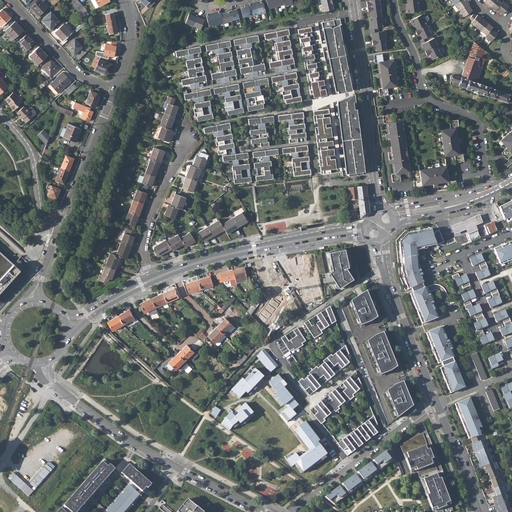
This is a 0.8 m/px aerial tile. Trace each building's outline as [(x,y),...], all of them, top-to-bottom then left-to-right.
[(37,0),(30,7),(38,16),(48,7),(43,1),(44,0),(43,0),(37,0)] [(81,4),(76,0),(73,0),(70,3),(76,9),(81,4)] [(109,1),(108,0),(92,0),(92,2),(97,9),(100,7),(109,1)] [(262,0),(261,0),(255,2),(258,14),(266,12),(263,4),(262,0)] [(266,0),(267,3),(268,9),(276,7),(274,0),(266,0)] [(418,0),(417,0),(405,2),(407,13),(420,11),(418,0)] [(469,4),(466,0),(461,0),(454,5),(459,11),(459,10),(469,4)] [(502,3),(498,0),(494,0),(488,7),(491,9),(492,8),(495,11),(502,3)] [(333,1),(321,4),(322,7),(323,7),(324,11),(333,9),(332,5),(334,4),(333,1)] [(508,6),(503,1),(502,3),(495,11),(498,13),(499,12),(502,14),(508,6)] [(255,2),(247,4),(251,16),(258,14),(255,2)] [(85,9),(81,4),(76,9),(83,17),(88,15),(85,9)] [(244,7),(240,8),(241,12),(243,17),(251,16),(247,4),(244,5),(244,7)] [(471,6),(469,4),(459,10),(464,16),(472,11),(470,7),(471,6)] [(371,12),(371,17),(381,16),(380,5),(367,7),(368,13),(371,12)] [(10,18),(2,8),(0,10),(0,24),(1,26),(10,18)] [(232,8),(228,9),(231,21),(235,20),(239,18),(238,13),(236,9),(232,10),(232,8)] [(225,12),(221,13),(224,23),(228,21),(228,22),(231,21),(228,9),(225,10),(225,12)] [(220,10),(213,12),(216,25),(224,23),(221,13),(220,10)] [(59,20),(51,11),(42,20),(50,29),(59,20)] [(115,22),(113,12),(105,14),(107,24),(115,22)] [(213,12),(206,14),(207,19),(208,23),(209,27),(216,25),(213,12)] [(476,16),(473,13),(468,19),(471,22),(471,23),(474,25),(481,18),(477,15),(476,16)] [(193,15),(189,14),(185,23),(193,27),(197,15),(193,14),(193,15)] [(410,20),(415,30),(426,25),(427,24),(423,14),(410,20)] [(200,16),(197,15),(193,27),(196,28),(196,27),(200,29),(202,24),(204,20),(200,18),(200,16)] [(369,18),(370,29),(377,28),(384,27),(382,16),(381,16),(371,17),(369,18)] [(337,89),(338,93),(352,90),(351,87),(353,86),(352,75),(351,75),(340,18),(324,21),(324,26),(322,26),(323,29),(325,29),(326,32),(324,33),(324,36),(326,36),(327,40),(325,40),(326,43),(328,43),(328,46),(326,47),(327,50),(329,50),(330,54),(328,54),(329,58),(331,57),(331,61),(329,61),(330,65),(332,64),(333,68),(331,69),(331,72),(333,71),(334,75),(332,75),(335,89),(337,89)] [(484,20),(481,18),(474,25),(480,30),(488,21),(485,19),(484,20)] [(19,24),(15,20),(5,30),(14,39),(23,30),(18,25),(19,24)] [(491,23),(488,21),(480,30),(486,35),(491,28),(492,27),(489,25),(491,23)] [(117,32),(115,22),(107,24),(109,34),(117,32)] [(72,33),(63,23),(55,31),(64,40),(72,33)] [(426,25),(415,30),(417,35),(419,34),(422,39),(426,37),(431,35),(426,25)] [(313,94),(314,98),(326,95),(325,88),(321,89),(318,89),(318,85),(324,84),(323,79),(319,80),(318,76),(323,75),(322,70),(316,71),(316,67),(320,66),(320,62),(314,63),(313,59),(318,58),(317,53),(312,54),(311,50),(316,49),(315,44),(310,45),(309,41),(314,40),(313,35),(308,36),(307,32),(312,31),(311,27),(298,29),(299,34),(300,34),(301,38),(300,38),(301,43),(302,42),(303,47),(302,47),(303,51),(304,51),(305,55),(304,55),(305,60),(306,60),(307,64),(306,64),(307,69),(309,69),(309,73),(310,78),(311,77),(311,82),(310,82),(312,89),(309,89),(310,94),(313,94)] [(492,27),(491,28),(486,35),(485,36),(491,41),(492,40),(496,35),(497,33),(494,31),(495,29),(492,27)] [(377,28),(370,29),(371,33),(371,36),(372,40),(384,38),(386,38),(384,31),(378,32),(377,28)] [(279,69),(279,72),(287,70),(286,65),(294,63),(293,58),(290,58),(284,59),(283,55),(292,54),(291,49),(289,49),(282,50),(282,46),(291,45),(290,40),(284,41),(282,41),(282,38),(281,36),(289,35),(288,29),(280,31),(272,32),(264,34),(265,36),(265,40),(273,38),(278,61),(269,62),(270,68),(278,67),(279,69)] [(35,42),(27,33),(19,41),(27,50),(35,42)] [(249,72),(250,77),(258,76),(257,73),(257,71),(265,69),(264,63),(255,65),(251,42),(259,41),(258,37),(257,35),(249,37),(246,38),(242,38),(233,40),(234,45),(235,45),(242,44),(243,45),(243,49),(236,50),(237,55),(246,53),(247,57),(241,58),(238,59),(239,64),(248,62),(249,66),(242,67),(240,68),(241,74),(249,72)] [(422,39),(420,40),(421,44),(423,47),(424,50),(436,45),(437,45),(434,38),(428,41),(426,37),(422,39)] [(384,38),(372,40),(372,45),(375,45),(376,51),(386,49),(384,38)] [(450,78),(451,80),(450,83),(451,85),(456,87),(458,85),(474,91),(479,93),(508,102),(510,95),(472,81),(478,65),(482,66),(486,52),(469,38),(468,40),(473,43),(462,75),(462,77),(461,78),(453,75),(452,75),(451,76),(450,77),(450,78)] [(82,47),(74,39),(66,47),(74,55),(82,47)] [(214,43),(205,45),(207,51),(215,49),(215,51),(216,54),(217,63),(219,72),(211,73),(212,79),(220,78),(221,80),(221,83),(229,81),(229,79),(228,76),(236,75),(235,69),(232,69),(226,71),(225,67),(234,65),(233,60),(230,61),(224,62),(223,58),(232,56),(231,51),(226,52),(224,53),(223,49),(223,48),(230,46),(231,46),(230,40),(221,42),(218,43),(214,44),(214,43)] [(116,46),(106,44),(103,55),(113,57),(116,46)] [(436,45),(424,50),(427,55),(429,54),(432,59),(441,55),(436,45)] [(47,55),(39,46),(28,55),(37,64),(47,55)] [(184,49),(175,51),(177,57),(185,55),(189,78),(181,79),(182,85),(190,84),(191,89),(195,88),(199,87),(198,82),(206,80),(205,75),(204,75),(202,75),(196,76),(195,73),(204,71),(203,66),(200,66),(194,68),(193,64),(202,62),(201,57),(195,58),(194,59),(193,55),(193,54),(200,52),(201,52),(200,46),(191,48),(188,49),(184,50),(184,49)] [(76,57),(78,59),(86,52),(82,51),(76,57)] [(374,55),(375,63),(377,62),(379,62),(380,73),(379,73),(377,73),(377,77),(379,77),(381,77),(382,87),(381,87),(379,88),(380,96),(388,95),(387,87),(397,86),(393,59),(383,61),(382,54),(374,55)] [(92,66),(96,68),(99,59),(100,57),(96,55),(92,66)] [(95,70),(105,74),(108,72),(112,64),(104,61),(105,58),(100,57),(99,59),(96,68),(95,70)] [(59,67),(51,59),(42,67),(50,75),(59,67)] [(71,80),(63,72),(56,78),(57,78),(54,81),(53,80),(50,84),(58,93),(71,80)] [(285,99),(286,104),(301,101),(301,96),(292,98),(290,89),(299,88),(298,83),(289,85),(288,85),(287,82),(287,79),(297,77),(296,72),(287,73),(287,74),(284,75),(280,75),(271,77),(272,81),(272,82),(281,81),(283,90),(282,91),(284,99),(285,99)] [(36,87),(39,90),(44,85),(52,78),(50,75),(42,83),(41,82),(36,87)] [(251,81),(242,82),(244,88),(254,86),(254,88),(255,91),(253,92),(245,93),(246,98),(254,96),(256,104),(247,106),(248,111),(264,108),(263,103),(264,103),(263,94),(261,95),(259,85),(268,83),(268,82),(267,78),(267,77),(258,79),(258,80),(251,81)] [(76,87),(73,83),(64,91),(67,93),(68,95),(76,87)] [(222,86),(213,88),(214,91),(214,93),(214,94),(224,92),(226,102),(224,102),(226,111),(227,110),(228,115),(244,112),(243,107),(234,109),(232,101),(241,99),(240,94),(231,96),(230,96),(229,93),(229,91),(239,89),(238,83),(229,85),(230,85),(223,87),(222,86)] [(187,93),(184,94),(185,99),(193,98),(194,103),(195,108),(193,108),(194,112),(195,117),(196,116),(197,121),(213,118),(212,113),(203,115),(202,111),(202,107),(211,105),(210,100),(204,101),(203,96),(211,94),(210,91),(210,89),(200,91),(197,92),(193,92),(187,93)] [(97,93),(90,90),(85,103),(95,107),(99,97),(97,93)] [(18,96),(13,91),(5,99),(11,104),(10,105),(14,109),(22,102),(18,98),(18,96)] [(337,101),(346,176),(365,173),(355,93),(337,101)] [(168,103),(164,113),(174,117),(178,106),(173,104),(175,98),(168,96),(166,102),(168,103)] [(58,110),(71,116),(73,111),(57,105),(53,101),(51,103),(58,110)] [(90,108),(75,102),(73,107),(82,111),(81,114),(83,115),(82,117),(89,120),(93,111),(89,110),(90,108)] [(27,109),(24,105),(17,112),(26,122),(36,113),(36,111),(31,107),(30,107),(27,109)] [(335,172),(327,105),(317,109),(318,110),(313,111),(321,174),(323,174),(335,172)] [(278,119),(278,121),(288,119),(289,125),(289,129),(288,130),(288,134),(290,134),(290,138),(289,139),(289,143),(298,142),(297,138),(304,137),(306,137),(305,132),(303,132),(297,133),(296,129),(302,128),(305,128),(304,123),(296,124),(294,124),(294,121),(293,119),(304,117),(303,111),(278,115),(278,119)] [(162,126),(170,129),(174,117),(164,113),(163,116),(159,114),(157,119),(162,120),(160,125),(162,126)] [(391,114),(383,116),(384,124),(386,123),(387,123),(389,134),(388,134),(385,134),(387,145),(391,144),(392,152),(388,153),(390,163),(392,163),(393,163),(395,173),(394,174),(391,174),(392,182),(401,181),(400,173),(410,172),(402,120),(392,122),(391,114)] [(273,115),(248,119),(249,124),(259,123),(259,125),(260,128),(258,128),(250,130),(250,135),(253,134),(259,133),(260,137),(254,138),(251,139),(251,144),(254,143),(260,142),(261,146),(269,145),(269,141),(267,141),(266,137),(268,136),(267,132),(266,132),(265,122),(274,121),(274,120),(273,115)] [(464,161),(463,153),(460,153),(459,153),(458,143),(459,143),(461,142),(460,138),(458,139),(457,139),(455,128),(457,128),(459,128),(458,120),(449,121),(450,129),(440,130),(444,156),(454,155),(455,163),(464,161)] [(229,122),(203,127),(205,133),(213,131),(214,137),(216,136),(217,141),(216,141),(216,145),(218,145),(219,150),(217,150),(218,154),(222,154),(226,153),(225,149),(231,148),(234,147),(233,142),(231,143),(224,144),(224,140),(230,139),(232,138),(232,133),(224,135),(223,129),(231,128),(229,122)] [(80,128),(68,123),(66,129),(63,128),(60,136),(75,142),(77,137),(76,137),(80,128)] [(170,129),(162,126),(157,137),(168,142),(171,134),(170,134),(172,130),(170,129)] [(49,135),(43,129),(37,135),(46,144),(49,135)] [(511,129),(500,140),(506,146),(500,152),(507,159),(511,154),(511,152),(511,151),(511,149),(511,129)] [(283,152),(283,153),(292,152),(293,158),(292,158),(294,176),(311,173),(310,168),(307,169),(301,170),(300,162),(309,160),(308,155),(300,157),(298,157),(298,153),(298,151),(308,150),(307,144),(282,148),(283,152)] [(164,151),(153,147),(149,159),(159,162),(160,158),(161,158),(164,151)] [(193,166),(201,169),(203,170),(207,160),(210,157),(204,148),(199,152),(198,156),(197,156),(193,166)] [(278,148),(252,151),(253,157),(263,156),(264,158),(264,161),(262,161),(254,163),(254,167),(257,167),(263,166),(264,174),(258,175),(255,176),(256,180),(273,178),(271,160),(270,160),(269,155),(278,154),(278,153),(278,148)] [(227,155),(222,155),(223,161),(232,160),(233,165),(232,165),(234,183),(251,181),(251,176),(248,176),(242,177),(241,169),(247,168),(249,168),(249,163),(240,164),(239,164),(238,161),(238,159),(248,158),(247,152),(239,153),(235,154),(232,154),(232,151),(231,152),(231,154),(227,155)] [(74,158),(65,155),(60,167),(69,171),(74,158)] [(159,162),(149,159),(147,163),(148,163),(145,172),(155,176),(158,167),(157,167),(159,162)] [(193,166),(190,165),(187,172),(188,173),(187,177),(197,181),(201,169),(193,166)] [(446,166),(420,170),(421,180),(414,181),(415,190),(423,188),(423,186),(422,185),(433,183),(433,184),(433,187),(438,186),(437,184),(437,183),(448,181),(448,182),(448,185),(456,184),(455,175),(447,176),(446,166)] [(69,171),(60,167),(57,175),(55,173),(53,178),(55,180),(63,184),(69,171)] [(155,176),(145,172),(141,182),(151,186),(155,176)] [(197,181),(187,177),(185,181),(184,180),(181,188),(192,192),(197,181)] [(60,188),(48,183),(46,187),(49,189),(47,194),(56,198),(60,188)] [(366,185),(349,187),(351,201),(355,201),(358,200),(360,213),(358,213),(359,219),(366,217),(370,212),(366,185)] [(147,193),(137,190),(133,200),(143,204),(147,193)] [(186,198),(175,194),(172,201),(173,201),(171,206),(178,208),(182,210),(186,198)] [(143,204),(133,200),(128,212),(138,216),(143,204)] [(500,208),(505,221),(511,218),(511,202),(506,205),(500,208)] [(171,205),(168,204),(164,215),(174,219),(178,208),(171,206),(171,205)] [(138,216),(128,212),(124,222),(134,226),(138,216)] [(247,221),(242,212),(233,217),(238,226),(247,221)] [(451,227),(455,235),(466,230),(476,226),(483,223),(479,215),(451,227)] [(238,226),(233,217),(221,224),(224,229),(227,233),(238,226)] [(221,224),(219,220),(207,226),(213,236),(224,229),(221,224)] [(485,226),(488,235),(498,231),(494,222),(485,226)] [(213,236),(207,226),(198,232),(204,241),(205,240),(213,236)] [(136,232),(126,228),(120,243),(130,247),(134,237),(135,237),(136,232)] [(412,290),(413,293),(424,288),(423,286),(422,284),(423,284),(421,277),(422,276),(418,266),(417,251),(424,250),(424,249),(431,247),(431,245),(435,244),(434,240),(431,230),(408,235),(406,236),(407,238),(403,242),(402,240),(399,243),(400,255),(402,255),(403,262),(401,262),(402,273),(403,277),(402,277),(408,290),(411,289),(412,290)] [(444,242),(439,230),(433,233),(437,245),(444,242)] [(477,231),(468,234),(472,243),(481,239),(477,231)] [(195,241),(189,232),(181,237),(180,238),(183,244),(185,247),(195,241)] [(178,235),(178,234),(166,241),(171,249),(172,250),(183,244),(180,238),(178,235)] [(157,257),(171,249),(166,241),(166,240),(153,247),(153,250),(157,257)] [(511,241),(505,245),(505,246),(502,247),(501,246),(494,249),(495,253),(497,260),(498,259),(500,264),(504,262),(505,264),(511,260),(511,241)] [(130,247),(120,243),(116,255),(120,257),(126,259),(130,247)] [(0,292),(20,270),(14,264),(0,251),(0,292)] [(353,280),(347,270),(350,268),(346,252),(330,256),(333,270),(330,271),(341,288),(353,280)] [(116,255),(110,253),(105,265),(115,269),(120,257),(116,255)] [(319,275),(325,273),(321,253),(315,254),(319,275)] [(479,267),(486,265),(484,262),(483,262),(480,255),(469,260),(472,267),(478,264),(479,267)] [(14,264),(20,270),(25,265),(18,259),(14,264)] [(105,265),(101,275),(100,274),(98,279),(105,282),(108,281),(109,278),(111,279),(115,269),(105,265)] [(488,269),(486,265),(479,267),(481,271),(476,274),(479,281),(489,277),(486,269),(488,269)] [(235,279),(236,283),(244,281),(244,280),(247,279),(244,268),(233,270),(235,279)] [(313,268),(295,271),(297,282),(315,279),(313,268)] [(233,270),(213,276),(220,283),(230,280),(231,286),(237,284),(236,283),(235,279),(233,270)] [(457,287),(461,286),(463,285),(460,277),(459,278),(458,274),(452,277),(453,281),(454,280),(457,287)] [(465,275),(460,277),(463,285),(461,286),(463,289),(470,286),(465,275)] [(198,280),(201,289),(213,285),(210,276),(198,280)] [(186,284),(189,293),(201,289),(198,280),(186,284)] [(279,282),(275,286),(281,291),(284,286),(279,282)] [(491,295),(498,292),(496,289),(495,289),(492,282),(481,287),(484,294),(490,292),(491,295)] [(270,305),(281,291),(275,286),(274,286),(268,293),(267,292),(262,299),(264,301),(270,305)] [(413,293),(409,294),(420,320),(422,320),(424,324),(438,318),(432,305),(434,304),(430,296),(429,293),(428,294),(425,288),(424,288),(413,293)] [(163,293),(167,303),(178,298),(174,289),(163,293)] [(377,318),(366,291),(350,302),(360,326),(370,323),(377,318)] [(463,303),(464,306),(471,304),(469,301),(475,298),(472,291),(461,296),(464,303),(463,303)] [(499,296),(498,292),(491,295),(493,299),(487,301),(491,308),(501,304),(498,297),(499,296)] [(155,308),(163,304),(164,307),(166,308),(169,306),(167,303),(163,293),(151,299),(155,308)] [(144,312),(146,312),(155,308),(151,299),(140,303),(144,312)] [(270,305),(264,301),(257,311),(263,315),(270,305)] [(475,319),(482,316),(478,305),(472,308),(471,304),(464,306),(466,311),(467,310),(470,317),(474,316),(475,319)] [(247,311),(251,314),(255,308),(253,305),(247,311)] [(308,321),(304,323),(314,339),(322,333),(321,331),(336,321),(330,307),(325,309),(328,316),(324,318),(320,313),(316,315),(320,321),(312,326),(308,321)] [(118,316),(123,325),(134,319),(129,310),(118,316)] [(504,323),(510,320),(509,317),(507,318),(504,311),(493,315),(497,323),(502,320),(504,323)] [(216,327),(223,334),(228,329),(235,322),(228,315),(216,327)] [(107,322),(112,330),(123,325),(118,316),(107,322)] [(487,327),(482,316),(475,319),(477,323),(473,324),(476,331),(475,332),(477,335),(483,332),(482,329),(487,327)] [(511,325),(510,320),(504,323),(505,327),(500,329),(503,337),(511,332),(511,328),(510,325),(511,325)] [(236,324),(235,322),(228,329),(230,331),(236,324)] [(212,323),(205,331),(208,334),(215,327),(212,323)] [(215,343),(218,339),(220,337),(223,334),(216,327),(207,336),(215,343)] [(441,327),(428,333),(429,337),(427,338),(438,364),(442,363),(443,367),(454,362),(452,358),(454,357),(451,351),(453,350),(449,340),(447,340),(445,336),(441,327)] [(281,338),(290,351),(293,349),(295,351),(303,345),(302,343),(306,341),(297,328),(293,331),(297,336),(289,341),(285,336),(281,338)] [(397,367),(383,332),(374,336),(366,342),(380,375),(390,372),(397,367)] [(485,336),(483,332),(477,335),(478,339),(480,339),(483,346),(494,341),(490,334),(485,336)] [(206,337),(202,333),(198,337),(201,342),(206,337)] [(218,339),(215,343),(217,345),(219,345),(221,343),(221,342),(226,336),(223,334),(220,337),(218,339)] [(192,346),(196,350),(203,343),(199,339),(192,346)] [(177,354),(184,361),(193,352),(187,345),(177,354)] [(349,354),(345,345),(332,356),(331,354),(323,361),(324,363),(318,368),(317,366),(309,373),(310,375),(304,380),(302,378),(298,382),(305,390),(309,387),(313,392),(320,387),(316,381),(323,375),(328,380),(334,375),(330,370),(338,363),(342,368),(349,363),(345,357),(349,354)] [(264,350),(257,356),(270,372),(278,366),(264,350)] [(477,353),(471,355),(481,381),(487,378),(477,353)] [(168,363),(175,370),(184,361),(177,354),(168,363)] [(236,363),(239,366),(247,357),(244,354),(236,363)] [(502,361),(499,354),(488,358),(491,365),(490,366),(492,370),(498,367),(497,363),(502,361)] [(443,367),(442,367),(444,372),(442,373),(449,389),(450,388),(452,393),(465,387),(459,372),(455,362),(454,362),(443,367)] [(263,377),(254,368),(244,380),(242,379),(231,390),(240,398),(245,392),(247,394),(263,377)] [(286,385),(277,375),(268,382),(276,392),(274,394),(286,408),(280,414),(287,422),(296,415),(293,410),(298,405),(283,387),(286,385)] [(353,395),(362,387),(358,378),(354,382),(349,377),(342,383),(347,388),(339,394),(335,389),(328,395),(332,400),(325,406),(321,401),(314,407),(318,412),(314,415),(321,424),(325,421),(324,419),(334,410),(335,412),(340,409),(338,407),(345,402),(346,403),(354,396),(353,395)] [(397,418),(413,406),(402,382),(394,385),(386,391),(397,418)] [(503,394),(505,398),(511,396),(509,392),(511,390),(511,383),(511,382),(501,386),(504,394),(503,394)] [(500,409),(492,390),(486,392),(494,411),(500,409)] [(469,398),(457,403),(458,408),(457,409),(466,433),(468,432),(471,438),(480,435),(484,434),(469,398)] [(253,413),(245,403),(232,414),(231,413),(224,418),(220,425),(230,430),(233,426),(238,422),(240,424),(253,413)] [(220,410),(215,407),(210,415),(215,418),(220,410)] [(377,424),(374,416),(342,440),(347,447),(351,453),(355,450),(351,445),(355,442),(359,447),(363,444),(359,439),(362,436),(366,441),(370,439),(366,433),(369,431),(373,436),(377,433),(373,428),(377,424)] [(319,441),(304,422),(295,429),(297,431),(295,433),(308,450),(299,458),(295,453),(286,460),(292,467),(296,464),(303,472),(326,454),(317,442),(319,441)] [(472,448),(474,452),(486,447),(483,439),(482,439),(473,443),(471,443),(473,448),(472,448)] [(343,450),(347,447),(342,440),(337,444),(343,450)] [(426,450),(425,446),(406,453),(408,458),(405,459),(410,470),(416,468),(416,470),(432,464),(430,460),(433,458),(429,449),(426,450)] [(476,455),(477,459),(489,454),(486,447),(474,452),(475,455),(476,455)] [(392,460),(385,451),(373,460),(380,469),(392,460)] [(478,463),(479,467),(492,462),(489,454),(477,459),(479,463),(478,463)] [(61,508),(65,511),(89,511),(88,511),(94,504),(103,511),(107,511),(96,502),(102,495),(115,506),(117,503),(104,493),(110,486),(123,496),(125,494),(113,483),(118,476),(130,488),(140,496),(147,489),(146,487),(142,492),(121,473),(104,459),(102,462),(113,471),(76,511),(70,511),(63,506),(61,508)] [(28,486),(13,472),(8,478),(28,497),(55,467),(49,462),(28,486)] [(76,511),(113,471),(102,462),(63,506),(70,511),(76,511)] [(377,472),(370,462),(357,472),(365,481),(377,472)] [(483,474),(487,472),(495,469),(492,462),(479,467),(481,470),(482,470),(483,474)] [(147,489),(151,484),(129,464),(121,473),(142,492),(146,487),(147,489)] [(489,481),(491,480),(502,476),(499,468),(495,469),(487,472),(489,477),(488,477),(489,481)] [(450,502),(438,473),(423,479),(429,494),(426,495),(431,509),(436,507),(437,509),(446,506),(445,504),(450,502)] [(362,483),(355,474),(342,484),(349,493),(362,483)] [(491,485),(492,488),(505,483),(502,476),(491,480),(491,482),(492,484),(491,485)] [(495,491),(496,495),(504,492),(508,491),(505,483),(492,488),(494,492),(495,491)] [(346,495),(339,486),(325,497),(334,504),(346,495)] [(126,511),(140,496),(130,488),(125,494),(123,496),(117,503),(115,506),(109,511),(126,511)] [(493,501),(494,505),(507,500),(504,492),(496,495),(493,496),(492,497),(494,501),(493,501)] [(203,511),(187,499),(176,511),(203,511)] [(496,508),(497,511),(498,511),(510,507),(507,500),(494,505),(496,509),(496,508)]
